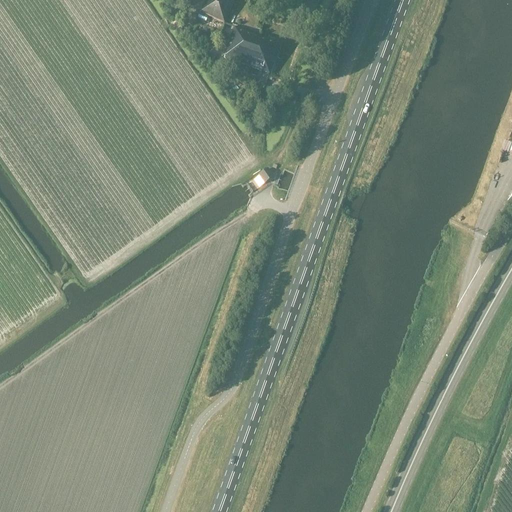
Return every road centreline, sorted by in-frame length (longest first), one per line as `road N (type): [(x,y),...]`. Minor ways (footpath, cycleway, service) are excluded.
road 1 (unclassified): [(370,0),(233,381),(193,430),(163,511)]
road 2 (primary): [(218,511),(401,0)]
road 3 (unclassified): [(511,221),(415,398),(365,511)]
road 4 (primary): [(390,511),(511,267)]
road 5 (unknown): [(465,302),(488,212),(511,171)]
